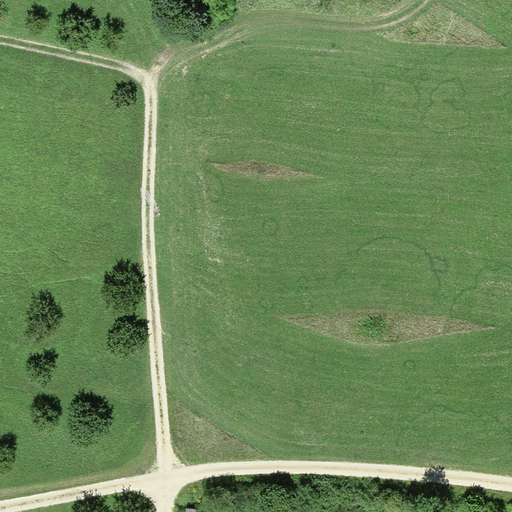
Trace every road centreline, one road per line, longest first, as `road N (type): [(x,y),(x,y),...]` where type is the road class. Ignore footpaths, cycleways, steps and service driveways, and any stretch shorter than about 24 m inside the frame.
road 1 (track): [(162,511),(144,77),(0,42)]
road 2 (track): [(511,486),(446,474),(307,470),(154,480),(0,507)]
road 3 (track): [(144,77),(167,46),(216,22),(277,15),(361,30),(392,18),(404,0)]
